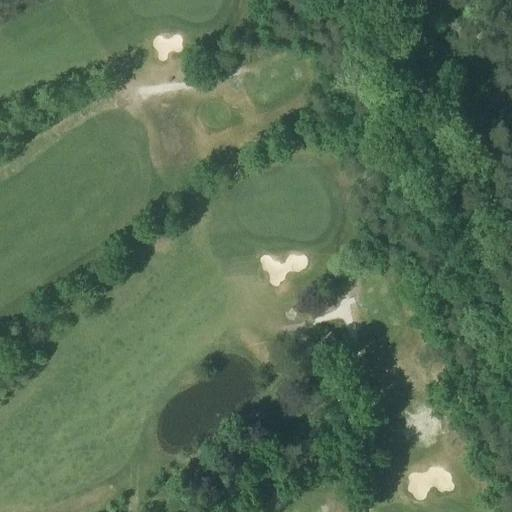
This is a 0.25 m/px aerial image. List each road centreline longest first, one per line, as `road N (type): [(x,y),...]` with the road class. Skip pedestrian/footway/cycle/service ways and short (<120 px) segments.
road 1 (unknown): [(511,435),(342,0)]
road 2 (unclassified): [(376,0),(511,317)]
